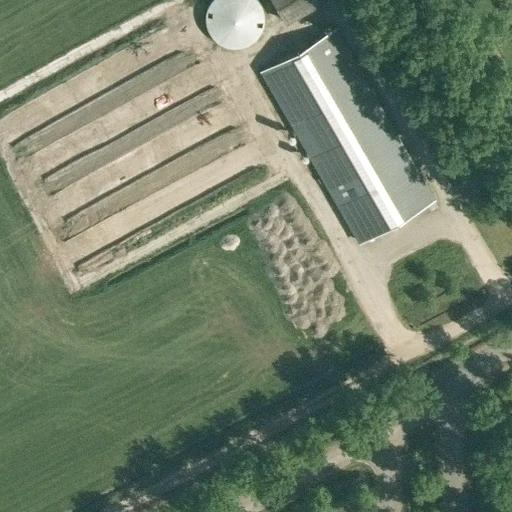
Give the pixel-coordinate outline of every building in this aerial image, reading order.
[(221,42),(234,46),(249,41),(258,32),(262,18),(258,3),(255,0),(212,0),(209,4),(206,17),(209,31),(221,42)] [(272,0),(284,21),(321,0),(272,0)] [(172,12),(145,24),(150,37),(136,43),(143,62),(159,55),(170,50),(167,41),(182,35),(172,12)] [(260,70),(324,181),(358,241),(434,198),(400,137),(350,53),(336,26),(260,70)] [(197,59),(182,67),(194,89),(209,81),(197,59)]
